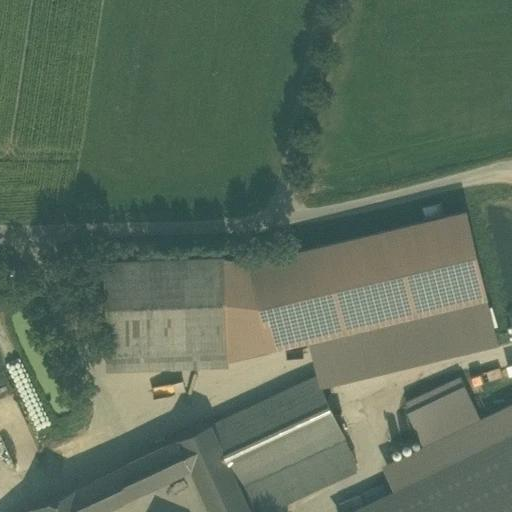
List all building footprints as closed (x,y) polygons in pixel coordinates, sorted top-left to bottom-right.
[(253,261),(273,347),(312,338),(487,296),(466,210),(253,261)] [(102,260),(105,348),(228,344),(225,256),(102,260)] [(253,261),(225,256),(228,344),(105,348),(106,368),(229,364),(228,357),(273,347),(253,261)] [(487,296),(312,338),(322,380),(496,338),(487,296)] [(317,374),(212,423),(240,485),(345,436),(317,374)] [(475,405),(466,387),(461,376),(407,401),(412,412),(421,431),(426,442),(480,416),(475,405)] [(511,511),(511,405),(387,466),(400,491),(356,511),(511,511)] [(212,422),(138,456),(151,486),(192,467),(212,511),(252,511),(240,485),(212,423),(212,422)] [(259,511),(359,466),(345,436),(240,485),(252,511),(259,511)] [(134,494),(151,486),(138,456),(121,464),(134,494)] [(30,506),(32,511),(95,511),(134,494),(121,464),(30,506)]
